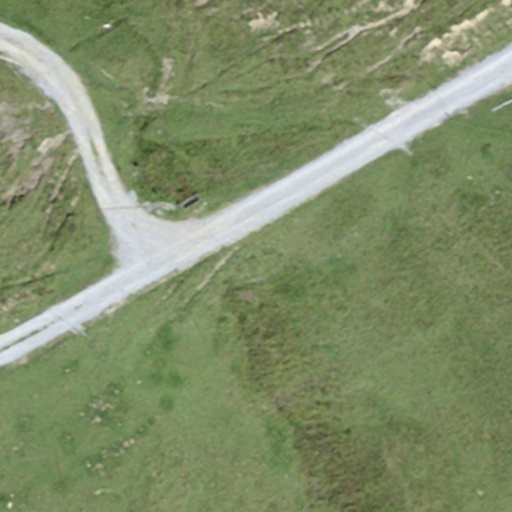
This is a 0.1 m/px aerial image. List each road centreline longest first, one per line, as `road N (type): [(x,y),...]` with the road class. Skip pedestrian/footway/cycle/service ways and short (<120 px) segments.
road 1 (track): [(159,263),(511,63)]
road 2 (track): [(0,40),(41,60),(64,86),(116,199),(159,263)]
road 3 (track): [(0,352),(159,263)]
